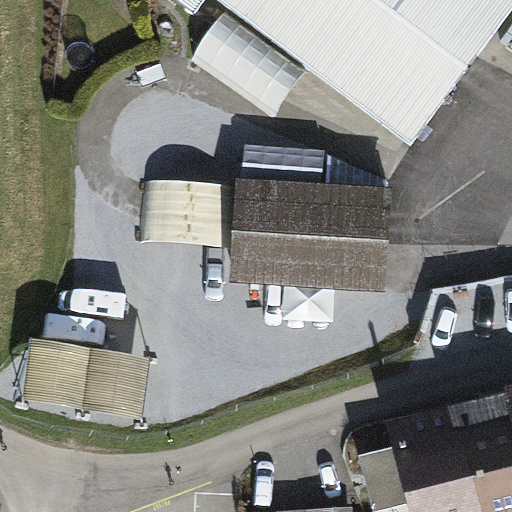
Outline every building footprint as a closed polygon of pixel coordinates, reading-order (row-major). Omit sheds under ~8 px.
[(511,28),(511,0),(209,0),(228,15),(309,73),(417,154),(511,28)] [(309,73),(228,15),(195,61),(276,119),(309,73)] [(327,191),(238,187),(233,288),(386,296),(391,195),(386,194),(388,180),(327,157),(327,191)] [(149,231),(227,239),(233,177),(155,169),(149,231)] [(511,511),(511,406),(508,389),(455,402),(481,511),(511,511)] [(481,511),(455,402),(390,418),(396,446),(410,503),(412,511),(481,511)] [(410,503),(396,446),(360,455),(374,511),(410,503)]
